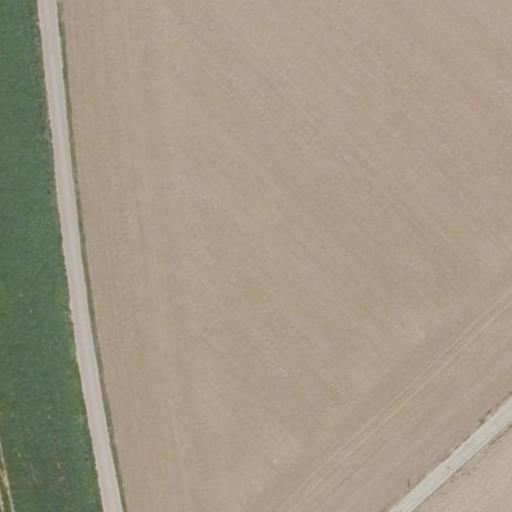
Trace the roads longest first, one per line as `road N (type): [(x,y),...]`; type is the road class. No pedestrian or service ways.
road 1 (unclassified): [(116,511),(65,209),(41,0)]
road 2 (track): [(407,511),(511,415)]
